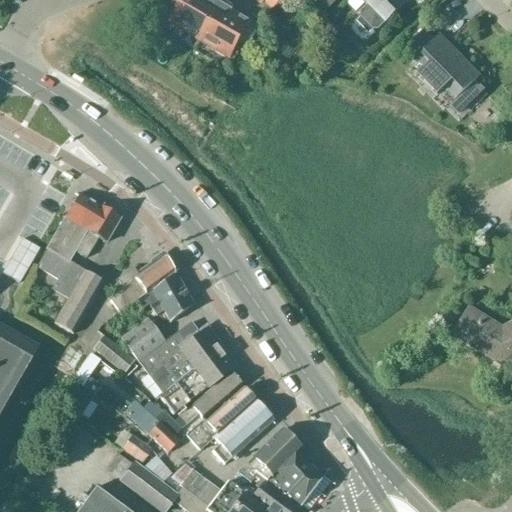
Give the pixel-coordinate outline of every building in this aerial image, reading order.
[(218,0),(210,0),(210,1),(208,0),(177,0),(174,6),(180,9),(171,24),(202,42),(223,3),(218,0)] [(286,0),(266,0),(263,3),(271,13),(286,0)] [(338,1),(338,2),(339,0),(309,0),(310,0),(324,15),(338,1)] [(405,4),(401,0),(359,0),(366,6),(360,12),(360,17),(373,30),(378,30),(383,24),(384,25),(405,4)] [(233,14),(235,10),(223,3),(202,42),(232,59),(239,46),(245,50),(257,29),(233,14)] [(308,24),(301,24),(295,29),(295,37),(300,41),(308,41),(313,36),(312,29),(308,24)] [(424,31),(403,52),(415,64),(419,61),(427,70),(416,81),(436,102),(447,91),(448,91),(456,99),(449,106),(459,115),(482,92),(473,83),(479,78),(440,39),(436,43),(424,31)] [(105,244),(119,221),(115,218),(113,215),(111,214),(107,213),(79,197),(36,269),(57,282),(51,291),(68,301),(54,326),(72,336),(103,284),(68,264),(74,254),(85,260),(97,240),(105,244)] [(22,241),(2,275),(19,285),(38,251),(22,241)] [(119,316),(125,311),(173,276),(164,260),(161,262),(159,259),(136,277),(132,271),(125,276),(116,282),(121,289),(107,300),(119,316)] [(170,325),(192,308),(174,277),(137,305),(141,313),(148,308),(155,318),(163,313),(170,325)] [(511,330),(502,336),(497,333),(500,329),(470,311),(453,338),(502,367),(511,361),(511,330)] [(199,337),(189,325),(164,344),(148,321),(121,342),(162,397),(185,381),(184,380),(221,352),(205,332),(199,337)] [(0,411),(36,349),(0,328),(0,411)] [(103,338),(93,351),(124,376),(134,362),(115,347),(103,338)] [(173,417),(207,391),(208,391),(235,370),(221,352),(184,380),(185,381),(162,397),(159,399),(173,417)] [(202,421),(242,388),(231,375),(179,419),(174,423),(162,412),(153,421),(159,426),(149,437),(168,455),(179,443),(173,438),(185,426),(198,416),(202,421)] [(225,430),(254,404),(242,391),(216,415),(217,416),(209,423),(207,420),(186,438),(200,454),(214,441),(211,438),(223,427),(225,430)] [(82,394),(69,413),(78,420),(92,400),(82,394)] [(211,438),(214,441),(219,447),(212,454),(224,467),(231,460),(272,424),(257,408),(254,404),(225,430),(223,427),(211,438)] [(152,451),(132,437),(131,438),(123,432),(113,446),(141,466),(152,451)] [(278,486),(302,455),(281,432),(253,460),(237,475),(250,484),(255,488),(261,479),(268,485),(271,481),(278,486)] [(302,455),(278,486),(278,487),(299,509),(324,477),(302,455)] [(134,466),(133,468),(117,456),(106,472),(121,483),(158,511),(165,511),(173,503),(184,511),(199,511),(178,495),(165,486),(142,468),(140,471),(134,466)] [(165,486),(177,475),(175,472),(171,476),(155,457),(142,468),(165,486)] [(199,511),(206,511),(221,493),(191,471),(183,482),(177,475),(165,486),(178,495),(199,511)] [(85,507),(100,488),(87,478),(72,497),(85,507)] [(276,491),(268,485),(261,479),(255,488),(258,491),(250,502),(227,485),(221,493),(206,511),(297,511),(298,511),(276,493),(276,491)] [(130,511),(101,490),(83,511),(130,511)]
